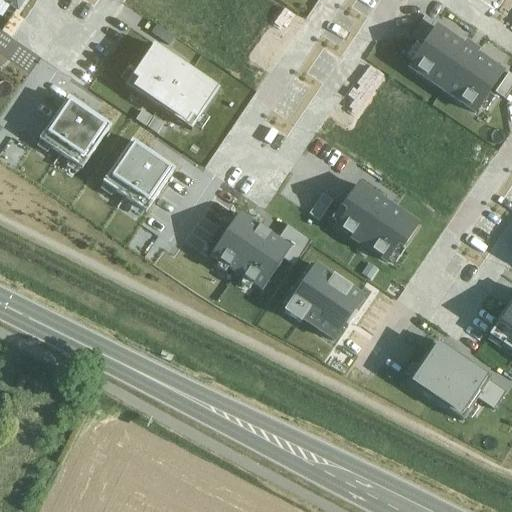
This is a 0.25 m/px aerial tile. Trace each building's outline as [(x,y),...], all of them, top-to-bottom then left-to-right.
[(0,0),(14,10),(20,0),(0,0)] [(435,28),(407,71),(476,117),(504,74),(477,56),(479,53),(464,43),(462,46),(435,28)] [(156,60),(129,103),(195,144),(222,102),(156,60)] [(67,104),(37,148),(85,181),(115,137),(67,104)] [(132,143),(104,185),(145,213),(174,171),(132,143)] [(358,186),(341,212),(345,215),(334,231),(386,266),(397,250),(401,253),(419,227),(358,186)] [(322,221),(331,200),(321,196),(312,217),(322,221)] [(239,217),(211,259),(262,293),(283,261),(293,267),(310,243),(287,227),(277,242),(239,217)] [(312,264),(281,307),(334,344),(364,300),(312,264)] [(511,302),(488,339),(511,354),(511,302)] [(434,344),(406,385),(461,423),(489,382),(434,344)]
